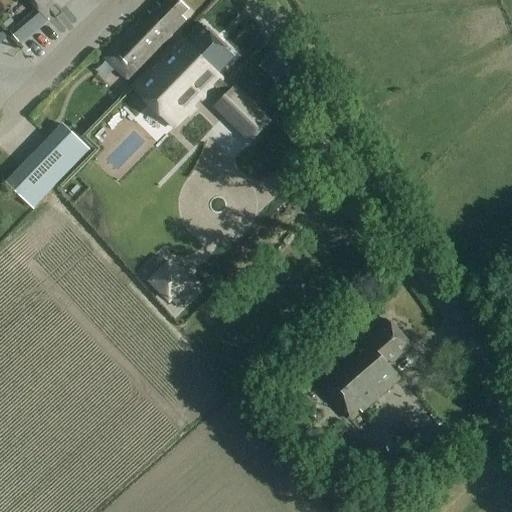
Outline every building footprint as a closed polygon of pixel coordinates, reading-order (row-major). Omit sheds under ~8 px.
[(31,0),(47,18),(67,0),(31,0)] [(182,17),(189,10),(178,0),(168,0),(161,8),(156,3),(148,12),(152,15),(142,25),(139,21),(104,57),(129,81),(187,22),(182,17)] [(220,76),(236,58),(205,27),(187,45),(182,41),(133,91),(146,103),(160,90),(188,116),(225,81),(220,76)] [(89,64),(40,110),(65,137),(114,91),(89,64)] [(218,108),(226,117),(243,100),(235,91),(218,108)] [(91,151),(77,138),(48,169),(33,155),(6,184),(34,210),(68,175),(91,151)] [(92,153),(72,174),(89,191),(109,170),(92,153)] [(178,308),(197,290),(163,256),(145,274),(178,308)] [(346,421),(356,412),(359,410),(363,414),(401,382),(389,368),(411,349),(388,322),(367,341),(364,337),(312,381),(346,421)] [(457,445),(444,428),(415,451),(429,468),(457,445)] [(395,476),(384,486),(392,496),(403,486),(395,476)]
